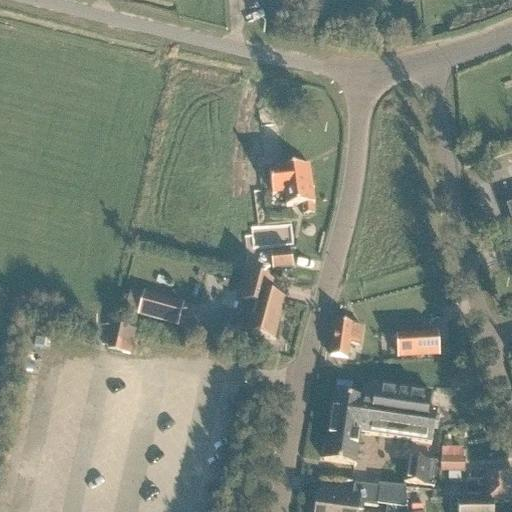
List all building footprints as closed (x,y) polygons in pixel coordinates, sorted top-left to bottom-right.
[(272,227),(252,230),(255,250),(295,245),(292,225),(288,225),(286,209),(302,207),(303,218),(313,217),(312,206),(314,205),(308,167),(281,171),(281,173),(269,174),(272,197),(268,197),(272,227)] [(272,273),(292,270),(290,252),(270,255),(272,273)] [(240,313),(235,331),(247,334),(246,335),(274,342),(284,303),(268,299),(272,285),(248,278),(241,303),(243,303),(240,313)] [(144,297),(138,316),(177,327),(182,308),(144,297)] [(358,342),(360,328),(335,325),(330,359),(347,361),(350,341),(358,342)] [(129,357),(135,333),(116,328),(113,328),(112,333),(107,352),(129,357)] [(438,357),(437,336),(397,339),(398,359),(438,357)] [(463,343),(449,344),(450,357),(464,356),(463,343)] [(165,350),(163,358),(186,362),(187,354),(165,350)] [(374,386),(371,405),(364,404),(364,403),(333,399),(323,463),(355,468),(360,436),(431,447),(435,415),(425,413),(428,394),(374,386)] [(441,450),(440,474),(448,475),(448,486),(460,486),(460,475),(464,475),(464,461),(461,460),(462,451),(441,450)] [(433,490),(436,466),(408,462),(404,486),(433,490)] [(511,505),(511,474),(483,474),(483,485),(466,485),(467,498),(483,497),(484,505),(511,505)] [(378,487),(378,491),(355,488),(353,501),(318,496),(316,511),(356,511),(357,508),(375,510),(376,507),(406,511),(404,490),(378,487)]
